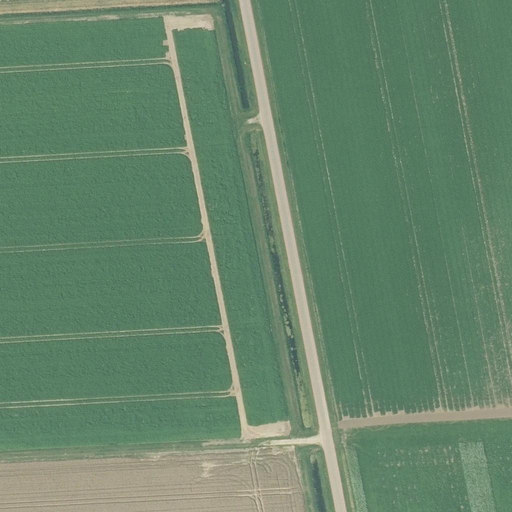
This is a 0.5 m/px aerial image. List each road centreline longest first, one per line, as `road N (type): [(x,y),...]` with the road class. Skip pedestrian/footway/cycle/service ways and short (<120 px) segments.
road 1 (unclassified): [(340,511),(243,0)]
road 2 (track): [(0,456),(327,441)]
